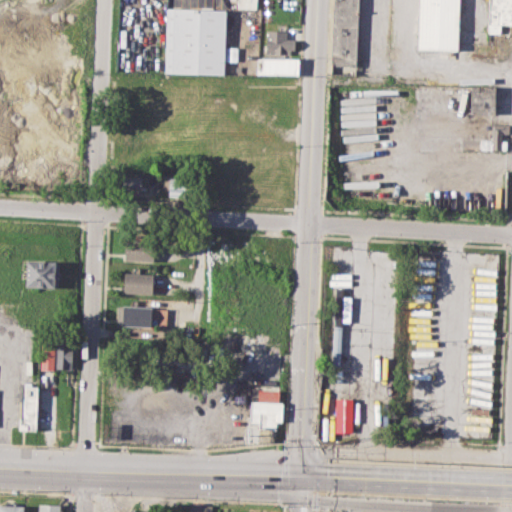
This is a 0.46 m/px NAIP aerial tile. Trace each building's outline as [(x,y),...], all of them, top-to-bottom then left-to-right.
[(256,0),(256,9),(237,8),(237,0),(256,0)] [(333,0),(358,0),(356,64),(331,63),(333,0)] [(461,0),(459,51),(416,49),(417,24),(406,23),(406,0),(461,0)] [(487,16),(479,15),(480,0),(511,0),(511,23),(500,23),(500,32),(487,32),(487,16)] [(167,7),(226,9),(225,73),(165,72),(167,7)] [(266,29),(286,30),(286,38),(295,39),(295,49),(290,49),(290,55),(265,54),(266,29)] [(257,57),(296,58),(296,75),(256,74),(257,57)] [(471,86),(498,86),(497,113),(470,112),(471,86)] [(446,147),(446,140),(460,140),(460,138),(492,139),(492,124),(509,124),(508,133),(501,133),(501,140),(507,140),(506,149),(446,147)] [(115,175),(147,176),(146,186),(140,185),(140,193),(115,192),(115,175)] [(125,241),(153,243),(152,260),(124,259),(125,241)] [(22,259),(59,261),(58,289),(21,287),(22,259)] [(124,273),(152,274),(151,294),(123,292),(124,273)] [(336,321),(349,321),(349,296),(341,296),(341,291),(337,291),(336,321)] [(117,305),(151,306),(150,326),(116,324),(117,305)] [(242,320),(276,322),(275,333),(241,331),(242,320)] [(57,340),(73,341),(71,369),(56,368),(57,340)] [(42,343),(55,344),(53,370),(41,370),(42,343)] [(21,385),(37,386),(35,428),(20,428),(21,385)] [(252,388),(272,389),(272,402),(281,402),(280,421),(276,421),(275,428),(258,427),(258,421),(250,421),(252,388)] [(37,511),(38,503),(59,504),(58,511),(37,511)] [(190,511),(191,503),(212,503),(211,511),(190,511)]
